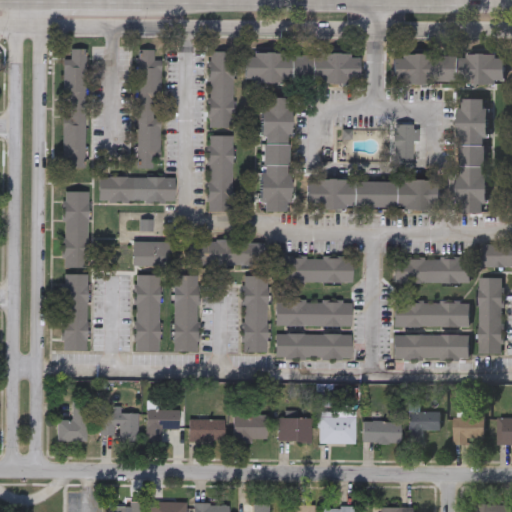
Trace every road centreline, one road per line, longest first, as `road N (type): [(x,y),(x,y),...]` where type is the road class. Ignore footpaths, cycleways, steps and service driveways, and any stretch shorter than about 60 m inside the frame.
road 1 (residential): [(186,30),(193,226),(511,236)]
road 2 (residential): [(0,469),(511,473)]
road 3 (residential): [(36,368),(511,374)]
road 4 (residential): [(14,27),(13,469)]
road 5 (secondary): [(112,29),(511,31)]
road 6 (residential): [(36,368),(40,28)]
road 7 (secondary): [(511,4),(278,0)]
